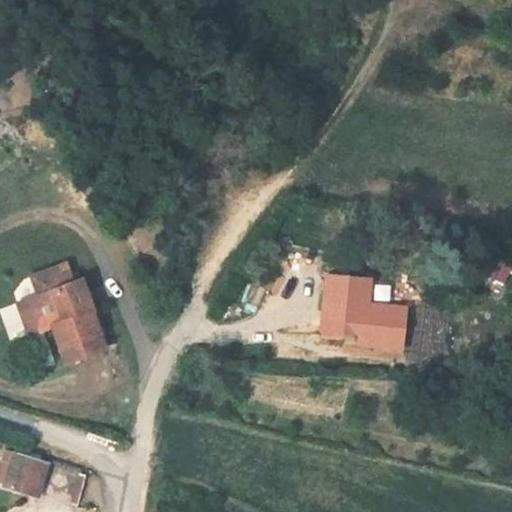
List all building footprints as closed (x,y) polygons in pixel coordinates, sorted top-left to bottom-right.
[(369,270),(326,268),(323,324),(365,326),(369,270)] [(96,328),(93,320),(96,317),(85,296),(80,298),(72,279),(40,292),(48,312),(37,316),(35,326),(42,345),(54,354),(63,351),(78,387),(119,371),(101,327),(96,328)] [(97,313),(90,294),(85,296),(96,317),(97,313)] [(24,321),(40,360),(54,354),(42,345),(35,326),(37,316),(24,321)] [(43,511),(57,511),(65,481),(32,473),(25,507),(43,511)]
